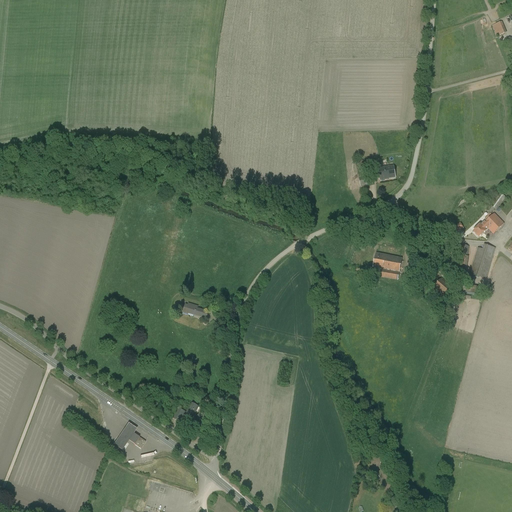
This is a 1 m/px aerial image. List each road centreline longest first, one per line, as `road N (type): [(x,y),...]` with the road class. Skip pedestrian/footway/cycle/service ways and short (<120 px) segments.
road 1 (unclassified): [(215,462),(235,333),(253,286),(287,250),(385,203),(410,178),(434,0)]
road 2 (primary): [(213,476),(51,361)]
road 3 (unclassified): [(215,462),(58,348)]
road 4 (track): [(0,497),(51,361)]
